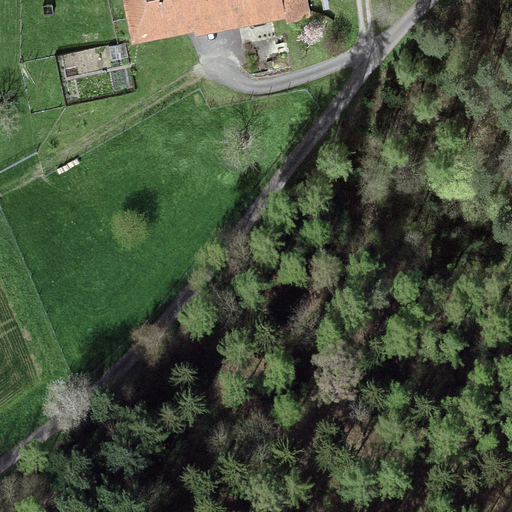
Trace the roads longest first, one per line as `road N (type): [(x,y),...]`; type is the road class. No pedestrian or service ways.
road 1 (track): [(0,462),(272,216),(371,67),(433,0)]
road 2 (track): [(360,0),(371,67),(250,85),(196,71),(0,191)]
